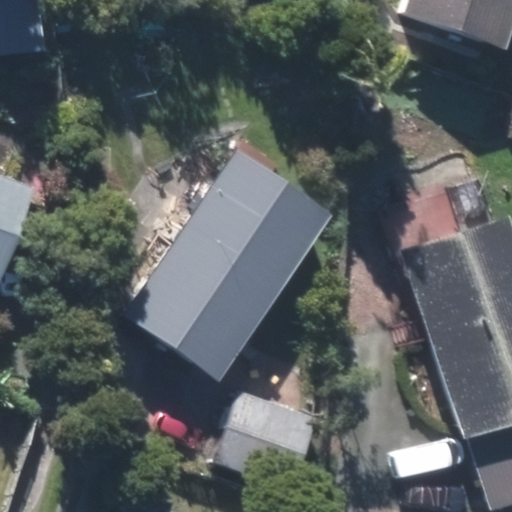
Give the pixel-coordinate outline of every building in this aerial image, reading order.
[(50,0),(0,0),(0,62),(52,61),(50,0)] [(398,0),(393,16),(490,50),(507,0),(398,0)] [(232,152),(114,313),(206,380),(324,219),(232,152)] [(0,254),(23,199),(0,189),(0,254)] [(393,254),(480,510),(480,511),(511,511),(511,269),(495,220),(393,254)] [(385,351),(348,349),(344,418),(381,420),(385,351)] [(308,422),(229,394),(205,461),(284,489),(308,422)]
